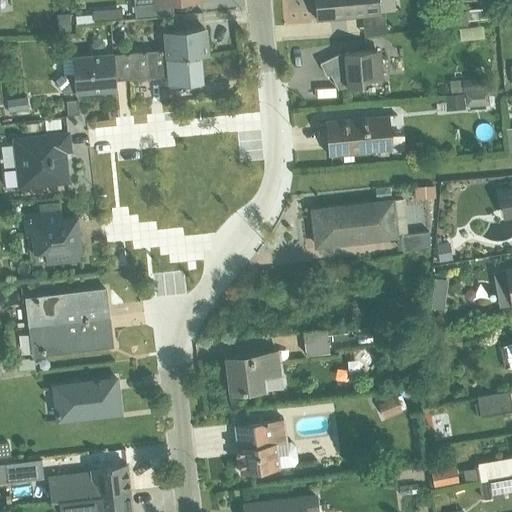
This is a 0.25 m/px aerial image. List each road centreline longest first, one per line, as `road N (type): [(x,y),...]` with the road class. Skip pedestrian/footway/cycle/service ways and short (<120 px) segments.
road 1 (residential): [(270,115),(145,130),(168,327)]
road 2 (residential): [(168,327),(268,195),(270,115)]
road 3 (residential): [(190,511),(168,327)]
